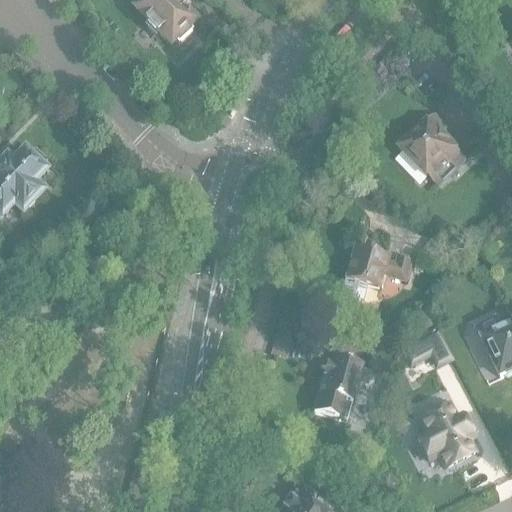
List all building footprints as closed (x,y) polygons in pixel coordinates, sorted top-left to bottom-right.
[(172,0),(171,1),(170,0),(132,0),(141,9),(136,14),(146,24),(145,25),(146,26),(144,28),(157,40),(159,38),(169,48),(173,44),(177,48),(192,34),(188,29),(193,25),(183,15),(185,13),(183,12),(188,7),(181,0),(174,0),(174,1),(173,0),(172,0)] [(459,156),(428,125),(400,153),(437,190),(463,164),(457,158),(459,156)] [(511,156),(500,137),(489,144),(503,168),(503,167),(508,176),(511,183),(511,156)] [(0,223),(13,209),(22,218),(42,197),(33,189),(46,176),(42,172),(47,167),(35,155),(29,161),(26,157),(13,169),(8,164),(0,171),(0,223)] [(433,239),(432,239),(419,257),(442,272),(454,253),(433,239)] [(361,306),(366,290),(378,293),(382,278),(403,283),(409,264),(395,260),(393,266),(385,264),(386,262),(354,253),(345,284),(340,300),(361,306)] [(419,335),(433,328),(425,312),(411,319),(419,335)] [(511,323),(510,320),(499,325),(497,320),(493,322),(495,327),(478,335),(500,380),(503,378),(510,382),(511,380),(511,323)] [(447,357),(436,337),(402,355),(410,370),(430,359),(432,365),(447,357)] [(397,343),(374,338),(369,361),(392,366),(397,343)] [(345,425),(360,371),(345,368),(347,364),(324,358),(320,370),(325,371),(313,417),(345,425)] [(445,401),(428,409),(432,416),(417,424),(424,437),(414,442),(428,467),(437,462),(444,474),(475,458),(469,445),(474,442),(461,417),(455,420),(445,401)] [(326,511),(299,493),(298,495),(292,491),(285,502),(288,504),(282,511),(326,511)]
